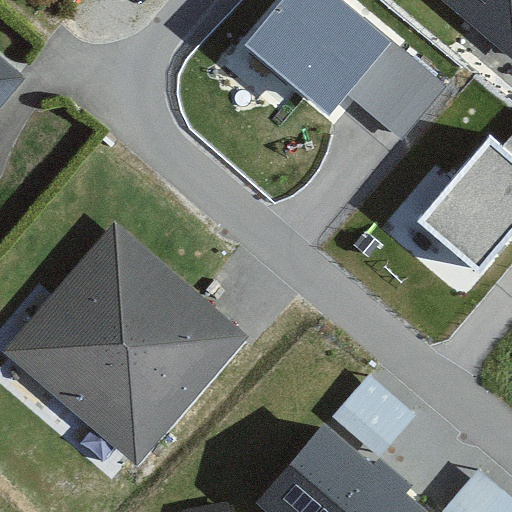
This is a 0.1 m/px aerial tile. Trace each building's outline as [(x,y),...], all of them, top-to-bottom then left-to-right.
[(360,0),(265,0),(238,31),(331,114),(401,37),(360,0)] [(511,57),(511,0),(437,0),(511,58),(511,57)] [(0,95),(16,77),(0,62),(0,95)] [(511,143),(486,122),(409,216),(487,279),(511,248),(511,143)] [(254,319),(115,208),(4,346),(143,457),(254,319)] [(450,511),(454,507),(328,414),(263,501),(278,511),(450,511)]
